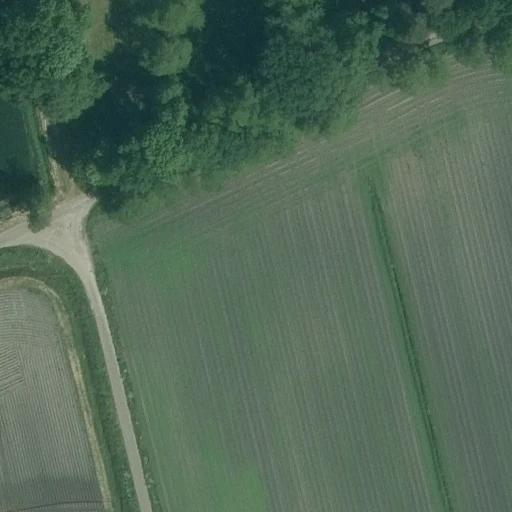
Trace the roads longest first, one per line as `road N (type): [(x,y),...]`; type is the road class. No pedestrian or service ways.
road 1 (unclassified): [(63,211),(289,101),(450,34),(511,19)]
road 2 (unclassified): [(63,211),(86,262),(145,511)]
road 3 (track): [(30,0),(79,203)]
